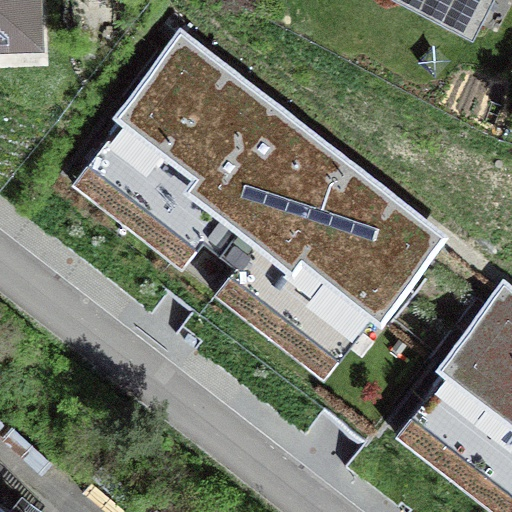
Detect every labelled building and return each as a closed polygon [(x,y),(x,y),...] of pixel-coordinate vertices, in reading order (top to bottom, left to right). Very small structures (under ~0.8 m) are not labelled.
[(0,0),(0,46),(35,46),(33,0),(0,0)] [(427,0),(475,26),(489,0),(427,0)] [(436,233),(184,38),(75,179),(186,265),(205,240),(235,264),(217,289),(327,374),(436,233)] [(511,294),(511,293),(402,432),(504,511),(510,511),(511,509),(511,294)] [(0,511),(25,511),(0,492),(0,511)]
